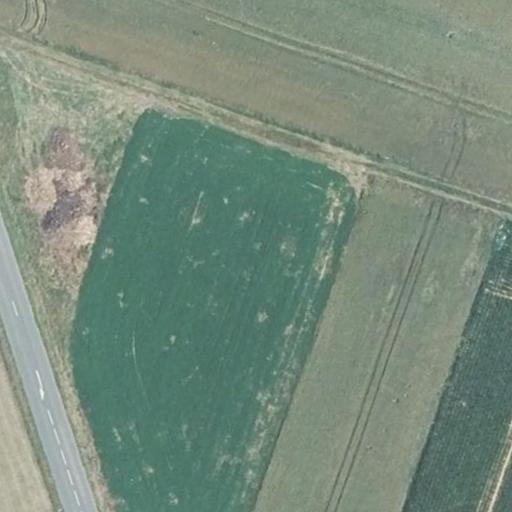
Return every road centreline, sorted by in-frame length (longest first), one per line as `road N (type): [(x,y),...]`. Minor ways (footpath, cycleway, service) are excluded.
road 1 (track): [(0,39),(511,209)]
road 2 (secondary): [(81,511),(0,262)]
